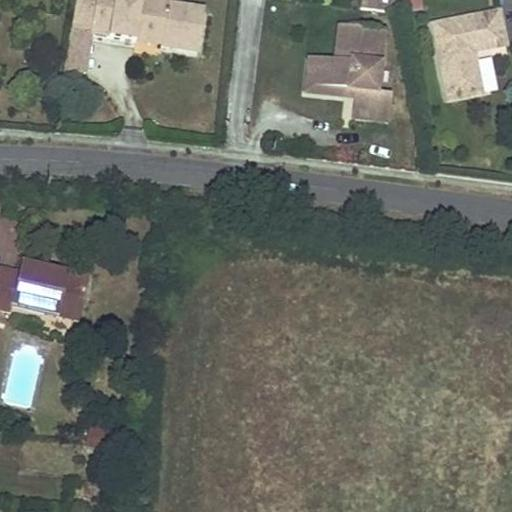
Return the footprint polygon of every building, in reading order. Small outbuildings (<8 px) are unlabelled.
[(197,54),(204,12),(170,7),(171,3),(156,0),(140,0),(140,3),(121,0),(77,0),(72,30),(91,33),(90,37),(91,37),(135,43),(136,35),(163,40),(162,48),(197,54)] [(361,0),(360,9),(390,13),(391,0),(361,0)] [(420,12),(417,0),(402,0),(406,15),(420,12)] [(475,54),(507,47),(501,12),(432,25),(448,103),(485,96),(478,64),(473,65),(471,55),(475,54)] [(376,94),(384,33),(339,27),(335,62),(316,60),(313,88),(355,93),(354,100),(352,119),(388,123),(391,96),(376,94)] [(85,76),(91,37),(90,37),(91,33),(72,30),(71,30),(64,73),(85,76)] [(162,48),(163,40),(136,35),(135,43),(162,48)] [(313,88),(316,60),(309,59),(304,94),(354,100),(355,93),(313,88)] [(58,274),(21,265),(18,274),(0,270),(0,311),(11,314),(13,306),(78,322),(87,281),(58,274)] [(89,275),(59,268),(58,274),(87,281),(89,275)] [(113,453),(115,443),(87,438),(85,447),(95,449),(113,453)] [(110,466),(113,453),(95,449),(92,463),(110,466)]
